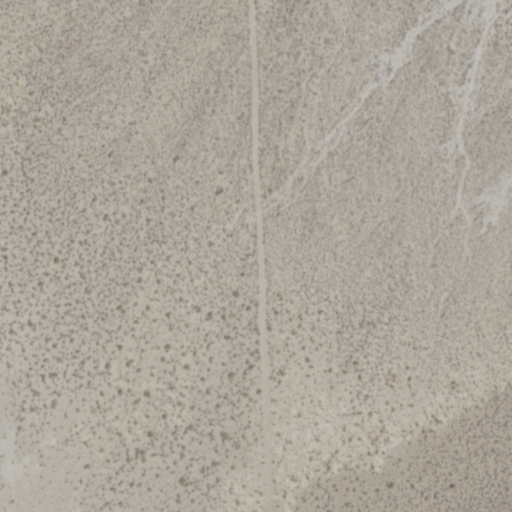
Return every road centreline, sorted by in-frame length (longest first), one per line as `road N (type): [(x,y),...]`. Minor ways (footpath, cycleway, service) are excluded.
road 1 (track): [(253,511),(239,239),(184,148),(0,17)]
road 2 (track): [(275,511),(257,0)]
